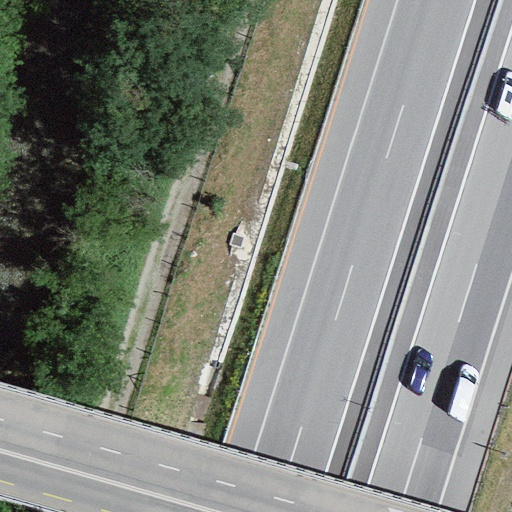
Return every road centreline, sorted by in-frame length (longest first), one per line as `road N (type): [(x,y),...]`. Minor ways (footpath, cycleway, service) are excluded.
road 1 (motorway): [(436,0),(273,511)]
road 2 (track): [(78,511),(239,0)]
road 3 (motorway): [(392,511),(511,131)]
road 4 (secondary): [(233,511),(0,443)]
